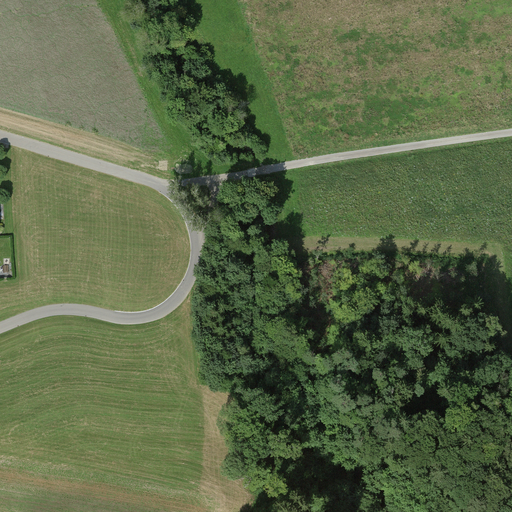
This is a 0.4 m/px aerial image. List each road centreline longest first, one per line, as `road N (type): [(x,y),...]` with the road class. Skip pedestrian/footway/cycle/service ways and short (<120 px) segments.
road 1 (unclassified): [(0,136),(151,183),(188,211),(198,250),(189,286),(148,318),(53,310),(0,329)]
road 2 (track): [(151,183),(511,135)]
